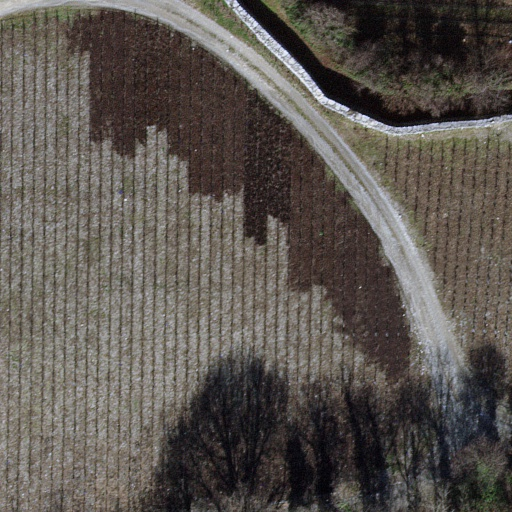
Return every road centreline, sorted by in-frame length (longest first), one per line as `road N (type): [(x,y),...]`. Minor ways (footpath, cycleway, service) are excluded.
road 1 (track): [(459,479),(397,285),(358,197),(297,122),(225,55),(165,9),(102,0)]
road 2 (track): [(309,511),(424,492),(511,458)]
